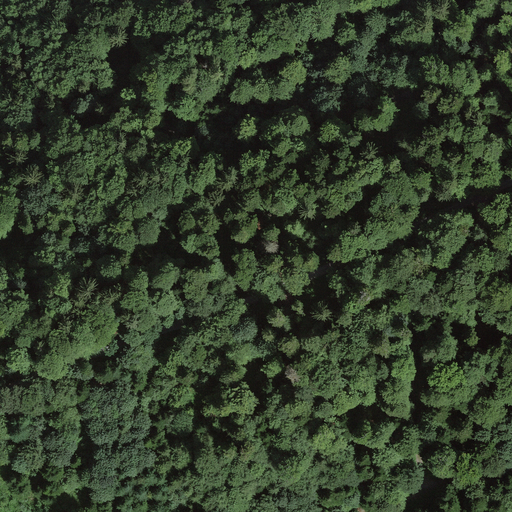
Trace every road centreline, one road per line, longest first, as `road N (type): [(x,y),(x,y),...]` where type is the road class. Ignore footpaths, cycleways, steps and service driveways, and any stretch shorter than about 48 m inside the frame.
road 1 (track): [(495,190),(286,287),(86,353),(0,391)]
road 2 (track): [(145,214),(292,135),(511,51)]
road 3 (track): [(495,190),(419,302),(410,351),(423,491)]
road 4 (track): [(387,0),(252,50),(152,100)]
